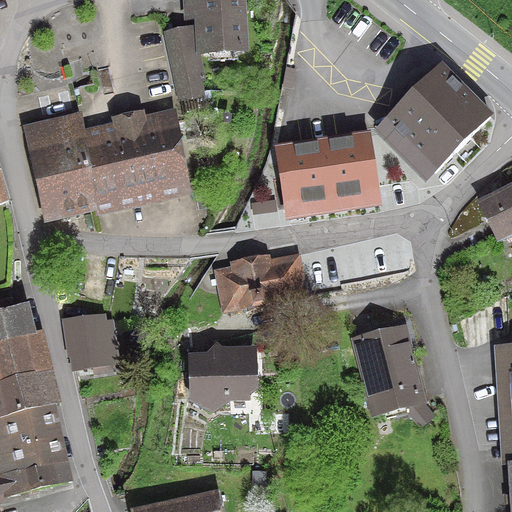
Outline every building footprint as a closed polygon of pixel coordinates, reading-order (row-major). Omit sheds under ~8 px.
[(250,52),(245,0),(195,0),(201,57),(250,52)] [(192,37),(168,41),(178,104),(203,100),(192,37)] [(486,124),(442,78),(391,126),(434,172),(486,124)] [(82,111),(24,125),(46,222),(98,210),(100,216),(196,195),(176,108),(146,115),(145,109),(112,116),(114,122),(86,128),(82,111)] [(370,143),(277,160),(287,213),(380,196),(370,143)] [(0,203),(8,202),(0,174),(0,203)] [(511,182),(477,200),(498,241),(511,233),(511,182)] [(232,266),(214,270),(222,313),(309,297),(301,253),(271,258),(271,254),(231,261),(232,266)] [(0,343),(37,334),(36,330),(30,302),(0,309),(0,343)] [(106,313),(62,319),(68,357),(71,356),(73,370),(93,367),(115,364),(121,364),(114,319),(107,320),(106,313)] [(407,324),(351,338),(371,417),(407,408),(409,416),(422,429),(436,415),(425,403),(427,403),(407,324)] [(37,334),(0,343),(0,416),(56,404),(62,403),(44,328),(36,330),(37,334)] [(189,353),(190,400),(212,413),(231,400),(251,400),(251,393),(258,389),(257,345),(222,346),(217,342),(208,351),(189,353)] [(508,465),(508,461),(511,460),(511,343),(495,345),(502,465),(508,465)] [(116,372),(115,364),(93,367),(94,375),(116,372)] [(0,475),(68,458),(56,404),(0,416),(0,475)] [(0,498),(74,480),(68,458),(0,475),(0,498)] [(224,511),(219,489),(131,509),(131,511),(224,511)]
